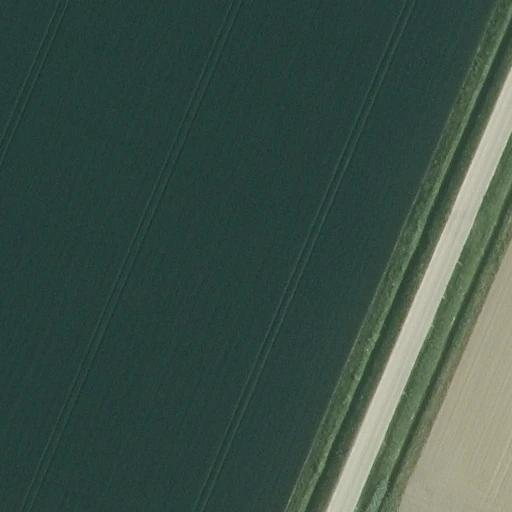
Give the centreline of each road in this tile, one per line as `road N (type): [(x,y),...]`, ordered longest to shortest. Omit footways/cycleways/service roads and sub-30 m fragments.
road 1 (unclassified): [(338,511),(511,97)]
road 2 (track): [(387,511),(511,216)]
